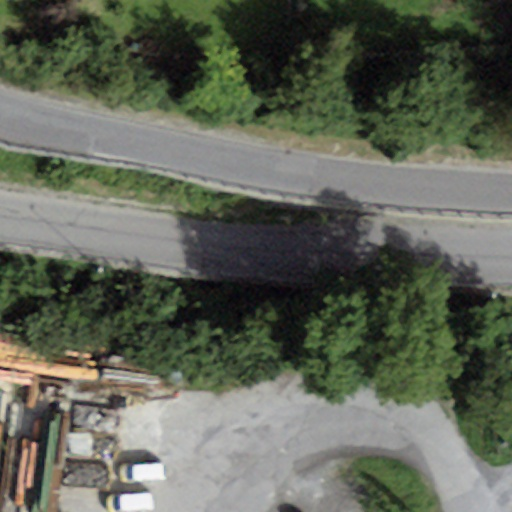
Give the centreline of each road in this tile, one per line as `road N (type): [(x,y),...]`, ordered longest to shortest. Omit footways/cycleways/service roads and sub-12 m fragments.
road 1 (residential): [(511,191),(349,182),(0,115)]
road 2 (tertiary): [(511,259),(295,258),(0,226)]
